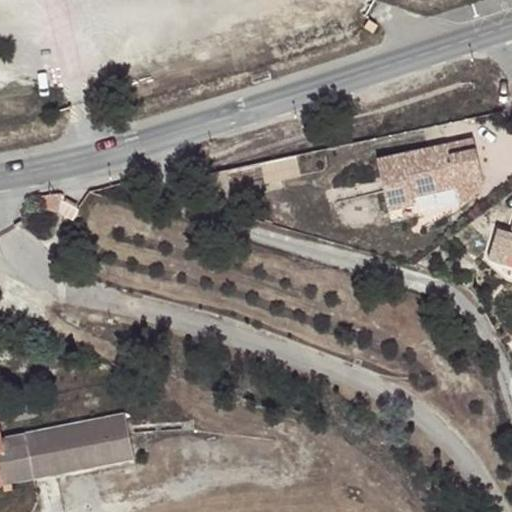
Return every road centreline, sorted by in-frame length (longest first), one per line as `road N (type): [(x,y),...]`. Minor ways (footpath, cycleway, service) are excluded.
road 1 (residential): [(0,229),(17,255),(57,282),(390,391),(448,437),(505,511)]
road 2 (residential): [(154,139),(173,187),(194,213),(466,303),(511,405)]
road 3 (unclassified): [(154,139),(503,23)]
road 4 (unclassified): [(0,172),(154,139)]
